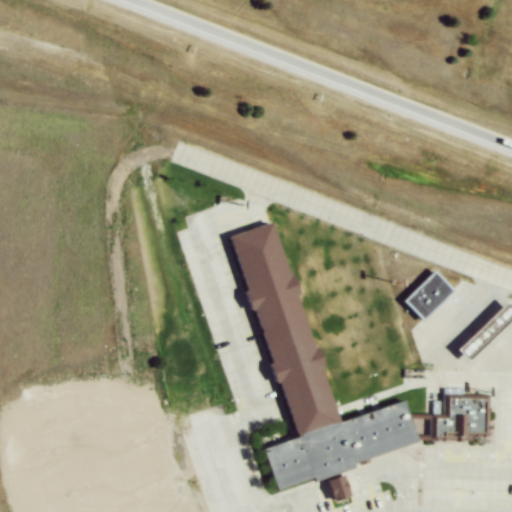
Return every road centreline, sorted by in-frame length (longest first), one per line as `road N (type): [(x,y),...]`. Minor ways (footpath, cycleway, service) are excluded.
road 1 (motorway): [(129,0),(511,144)]
road 2 (residential): [(179,154),(511,281)]
